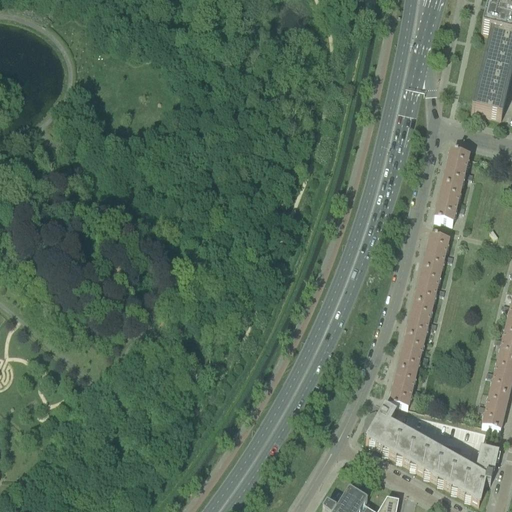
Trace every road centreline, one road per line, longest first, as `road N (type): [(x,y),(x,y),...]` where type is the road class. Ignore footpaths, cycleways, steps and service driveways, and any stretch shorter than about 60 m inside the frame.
road 1 (primary): [(410,0),(352,244),(311,345),(208,511)]
road 2 (primary): [(229,511),(325,351),(351,288),(381,205),(421,39)]
road 3 (residential): [(339,447),(407,261),(435,129)]
road 4 (residential): [(450,511),(339,447)]
